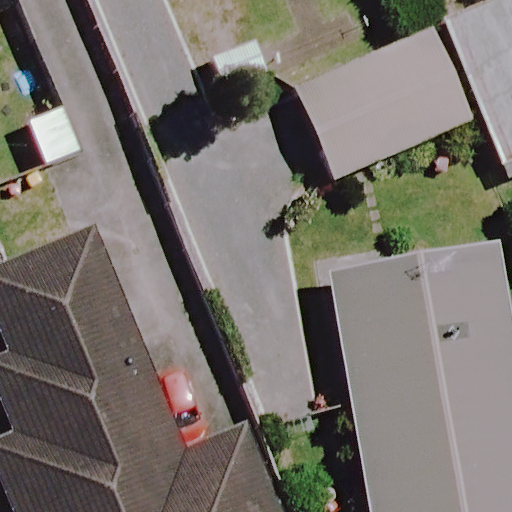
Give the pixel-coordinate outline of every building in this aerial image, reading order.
[(270,108),(229,0),(209,0),(164,17),(206,132),(270,108)] [(511,6),(436,36),(491,178),(511,170),(511,6)] [(453,135),(414,45),(281,102),(319,192),(453,135)] [(75,243),(0,273),(0,437),(5,450),(0,452),(0,511),(235,511),(212,453),(168,471),(75,243)] [(511,511),(511,430),(480,259),(314,290),(354,511),(511,511)]
